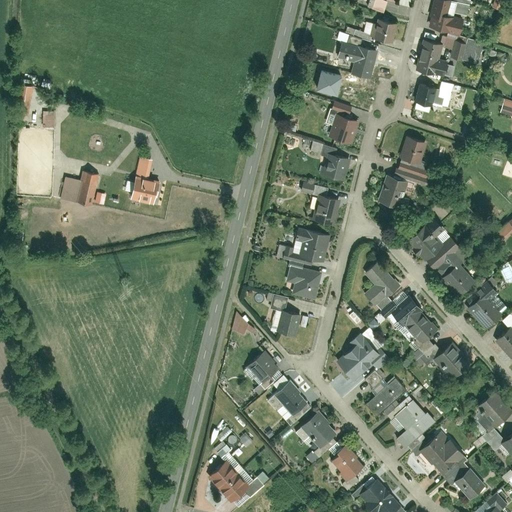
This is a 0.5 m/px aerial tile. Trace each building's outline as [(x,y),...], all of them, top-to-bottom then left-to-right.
[(448,14),(451,0),(434,0),(430,14),(433,15),(430,26),(461,34),(465,19),(450,15),(448,14)] [(495,0),(493,5),(504,9),(507,0),(495,0)] [(392,41),(398,22),(377,15),(371,34),(373,35),(392,41)] [(371,40),(373,35),(371,34),(356,29),(354,34),(363,37),(371,40)] [(361,44),(363,37),(354,34),(340,30),(337,38),(343,39),(361,44)] [(454,46),(456,38),(443,35),(441,43),(444,44),(454,46)] [(484,41),(468,37),(467,42),(463,58),(478,62),(484,41)] [(440,57),(444,44),(441,43),(425,38),(417,68),(444,76),(445,73),(448,63),(449,59),(440,57)] [(451,55),(463,58),(467,42),(456,38),(454,46),(451,55)] [(361,44),(343,39),(338,56),(354,60),(351,72),(371,77),(378,49),(361,44)] [(448,63),(445,73),(452,75),(455,64),(448,63)] [(341,75),(321,70),(316,88),(337,93),(341,75)] [(432,105),(437,87),(420,82),(415,101),(432,105)] [(29,114),(32,85),(19,83),(16,113),(29,114)] [(332,108),(350,114),(353,104),(335,98),(332,108)] [(511,113),(511,99),(505,98),(501,111),(511,113)] [(55,127),(55,110),(43,109),(42,126),(55,127)] [(330,136),(352,143),(360,120),(338,113),(330,136)] [(401,158),(420,163),(426,140),(407,135),(401,158)] [(321,153),(328,155),(329,151),(333,152),(335,146),(324,143),(321,153)] [(322,171),(345,179),(351,158),(333,152),(329,151),(328,155),(322,171)] [(12,155),(12,164),(20,165),(21,156),(12,155)] [(148,179),(152,160),(140,157),(136,176),(148,179)] [(433,170),(401,161),(399,169),(428,176),(431,177),(433,170)] [(427,183),(428,176),(399,169),(396,168),(394,174),(410,178),(427,183)] [(62,198),(76,201),(75,202),(91,205),(92,204),(98,173),(82,170),(80,180),(66,178),(62,198)] [(402,206),(410,178),(394,174),(387,172),(379,200),(402,206)] [(136,176),(131,196),(154,202),(159,182),(148,179),(136,176)] [(318,193),(327,195),(330,185),(304,179),(302,190),(318,193)] [(106,192),(98,190),(95,203),(103,205),(106,192)] [(335,225),(341,199),(327,195),(318,193),(312,219),(335,225)] [(407,237),(425,258),(428,257),(444,243),(436,234),(445,226),(437,217),(428,224),(426,221),(407,237)] [(511,232),(511,224),(509,221),(497,233),(504,241),(511,232)] [(325,258),(331,233),(299,225),(296,238),(303,239),(300,252),(313,255),(325,258)] [(444,243),(428,257),(436,267),(445,259),(452,267),(460,260),(463,258),(456,250),(461,245),(453,235),(444,243)] [(312,263),(313,255),(300,252),(285,249),(283,256),(312,263)] [(366,290),(377,303),(388,293),(401,283),(379,258),(365,270),(375,282),(366,290)] [(476,280),(460,260),(452,267),(442,275),(459,295),(476,280)] [(316,298),(322,270),(291,263),(288,279),(295,281),(293,292),(316,298)] [(467,306),(487,327),(504,312),(491,298),(499,291),(487,278),(475,289),(480,294),(467,306)] [(282,307),(286,308),(289,295),(274,291),(271,305),(282,307)] [(393,308),(406,323),(421,310),(424,308),(410,292),(397,304),(393,308)] [(381,308),(392,298),(388,293),(377,303),(381,308)] [(393,308),(397,304),(392,298),(381,308),(380,309),(385,314),(393,308)] [(297,334),(302,312),(286,308),(282,307),(277,329),(297,334)] [(254,332),(257,328),(237,310),(233,327),(244,333),(248,326),(254,332)] [(406,323),(422,341),(428,336),(437,328),(421,310),(406,323)] [(495,338),(511,356),(511,355),(511,323),(511,324),(495,338)] [(337,359),(355,379),(374,361),(383,354),(378,349),(361,330),(350,340),(354,344),(337,359)] [(419,344),(424,351),(434,343),(428,336),(422,341),(419,344)] [(473,362),(453,340),(443,349),(434,357),(453,379),(473,362)] [(434,357),(443,349),(436,341),(434,343),(424,351),(431,359),(434,357)] [(383,354),(374,361),(379,367),(392,356),(382,345),(378,349),(383,354)] [(403,360),(407,365),(414,359),(421,367),(430,359),(420,346),(403,360)] [(278,367),(279,366),(275,361),(276,359),(266,348),(249,364),(264,380),(278,367)] [(283,371),(278,367),(264,380),(255,388),(259,393),(283,371)] [(283,373),(273,382),(278,387),(288,378),(283,373)] [(380,410),(407,386),(396,374),(369,398),(380,410)] [(310,398),(291,377),(274,392),(294,413),(310,398)] [(496,425),(511,411),(511,405),(496,387),(477,403),(496,425)] [(415,397),(396,414),(407,427),(397,436),(406,446),(435,421),(415,397)] [(338,428),(319,408),(301,425),(320,445),(332,433),(338,428)] [(502,441),(505,438),(494,426),(483,435),(494,448),(502,441)] [(463,453),(442,428),(421,447),(442,471),(455,460),(463,453)] [(253,439),(246,430),(239,436),(246,444),(253,439)] [(511,452),(511,432),(505,438),(502,441),(511,452)] [(338,440),(332,433),(320,445),(314,450),(320,456),(338,440)] [(359,454),(347,441),(337,450),(339,452),(332,459),(342,469),(340,471),(347,479),(364,463),(358,456),(359,454)] [(225,442),(217,450),(221,454),(230,446),(225,442)] [(314,461),(320,456),(314,450),(313,448),(307,454),(314,461)] [(209,473),(232,500),(246,488),(251,484),(228,457),(209,473)] [(459,464),(446,475),(451,482),(455,478),(470,466),(464,459),(459,464)] [(455,460),(442,471),(446,475),(459,464),(455,460)] [(470,466),(455,478),(470,496),(486,482),(471,465),(470,466)] [(361,493),(377,478),(372,474),(352,493),(356,498),(361,493)] [(251,484),(246,488),(251,494),(265,482),(260,477),(251,484)] [(401,502),(378,477),(377,478),(361,493),(377,511),(389,511),(400,503),(401,502)] [(496,504),(500,508),(508,502),(497,490),(487,499),(493,507),(496,504)] [(406,511),(407,511),(400,503),(389,511),(406,511)]
